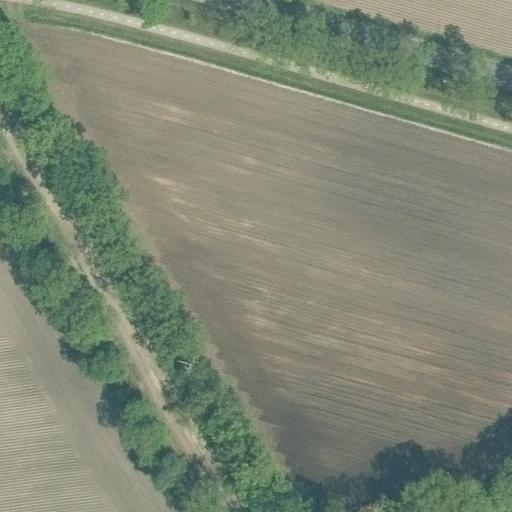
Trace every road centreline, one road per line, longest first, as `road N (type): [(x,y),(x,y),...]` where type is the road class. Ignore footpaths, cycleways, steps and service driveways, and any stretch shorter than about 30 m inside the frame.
road 1 (track): [(238,511),(0,106)]
road 2 (secondary): [(511,79),(229,0)]
